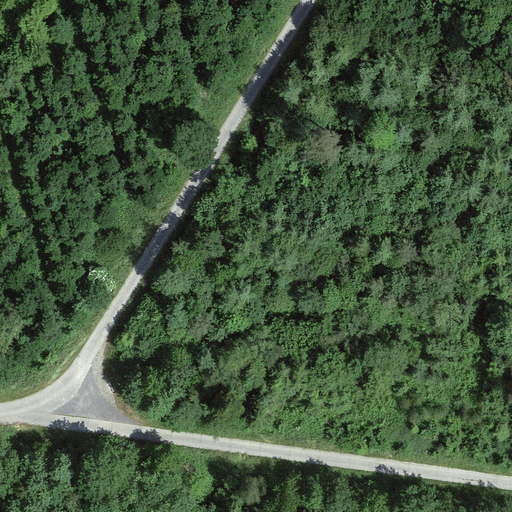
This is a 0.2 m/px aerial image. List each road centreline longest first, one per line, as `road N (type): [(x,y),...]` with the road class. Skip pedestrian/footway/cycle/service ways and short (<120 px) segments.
road 1 (track): [(309,0),(47,416)]
road 2 (track): [(511,482),(47,416)]
